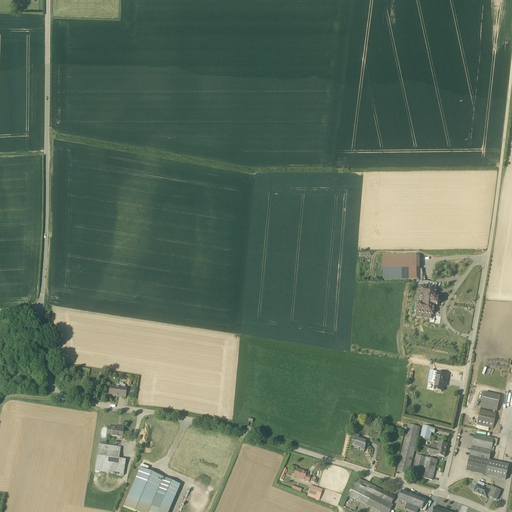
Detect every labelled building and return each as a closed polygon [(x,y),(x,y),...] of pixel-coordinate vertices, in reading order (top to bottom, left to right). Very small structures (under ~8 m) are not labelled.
[(382,255),(383,281),(416,281),(415,288),(420,289),(418,305),(415,304),(414,311),(417,312),(416,318),(433,320),(435,305),(438,306),(439,299),(436,299),(437,283),(420,281),(419,268),(420,268),(420,257),(419,257),(419,255),(382,255)] [(436,379),(434,391),(442,392),(443,384),(447,385),(447,381),(436,379)] [(125,398),(125,397),(127,389),(110,387),(109,396),(125,398)] [(497,412),(500,397),(484,393),(481,408),(497,412)] [(496,413),(481,410),(477,425),(493,429),(496,413)] [(410,470),(420,428),(408,425),(403,449),(397,472),(409,475),(410,470)] [(107,436),(122,438),(123,428),(119,427),(119,429),(108,428),(108,429),(104,428),(102,430),(101,436),(103,438),(106,439),(107,436)] [(423,427),(420,439),(430,441),(432,433),(435,434),(436,430),(423,427)] [(366,441),(362,440),(358,438),(359,436),(356,434),(353,442),(354,442),(353,446),(361,449),(361,447),(365,449),(366,445),(365,445),(366,441)] [(494,439),(480,436),(475,434),(467,471),(506,480),(509,465),(489,461),(494,439)] [(445,458),(447,449),(448,444),(439,443),(438,446),(432,445),(429,454),(436,455),(436,456),(445,458)] [(121,448),(114,447),(99,445),(95,471),(124,476),(126,460),(119,459),(121,448)] [(437,460),(416,455),(412,475),(432,480),(437,460)] [(133,511),(165,511),(177,485),(140,469),(123,508),(133,511)] [(294,477),(302,479),(301,480),(308,482),(310,477),(305,475),(306,473),(296,469),(294,477)] [(393,502),(395,497),(375,487),(357,478),(348,496),(380,511),(390,511),(394,505),(392,504),(393,502)] [(483,488),(477,485),(476,487),(475,486),(474,487),(473,489),(474,490),(475,490),(474,492),(487,498),(487,496),(493,499),(497,490),(491,487),(489,487),(486,485),(484,486),(483,488)] [(308,494),(320,498),(322,490),(311,486),(308,494)] [(402,491),(400,495),(398,500),(407,504),(405,509),(412,511),(417,511),(419,509),(422,510),(426,500),(415,496),(402,491)]
